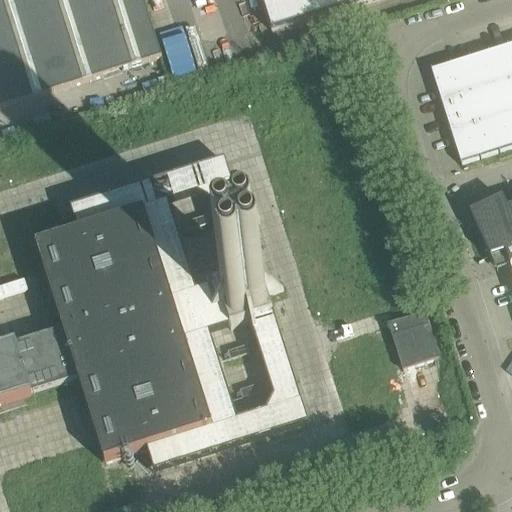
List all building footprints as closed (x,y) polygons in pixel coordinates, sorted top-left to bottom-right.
[(0,0),(0,112),(162,61),(142,0),(0,0)] [(260,0),(272,36),(385,0),(260,0)] [(470,61),(469,61),(470,63),(451,69),(451,67),(450,67),(451,69),(432,75),(432,73),(431,73),(462,169),(461,167),(480,161),(481,163),(481,161),(499,155),(500,157),(500,155),(511,151),(511,49),(508,51),(508,49),(507,49),(508,51),(489,57),(489,55),(488,55),(489,57),(470,63),(470,61)] [(0,416),(36,405),(34,399),(79,385),(106,468),(147,455),(155,479),(309,430),(273,319),(267,300),(284,294),(283,291),(266,296),(225,166),(71,214),(79,238),(36,251),(63,335),(18,349),(16,343),(0,348),(0,416)] [(503,202),(470,218),(473,225),(491,262),(492,262),(493,266),(494,267),(494,268),(496,268),(497,269),(498,269),(500,269),(509,266),(511,274),(511,212),(508,213),(503,202)]
